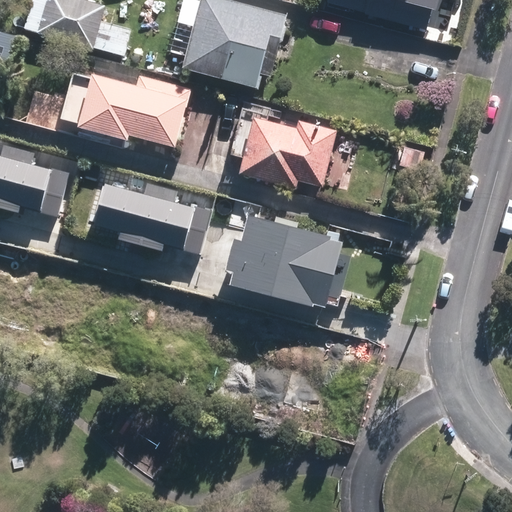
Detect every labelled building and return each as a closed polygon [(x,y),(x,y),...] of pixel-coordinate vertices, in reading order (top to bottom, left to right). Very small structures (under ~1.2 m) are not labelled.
[(28,0),(21,24),(93,45),(93,42),(125,52),(132,26),(100,16),(105,0),(104,0),(28,0)] [(249,0),(196,0),(180,63),(254,82),(258,68),(271,71),(287,10),(249,0)] [(322,0),(321,8),(425,34),(433,0),(322,0)] [(0,31),(0,43),(9,46),(12,34),(0,31)] [(89,66),(75,119),(126,134),(127,129),(174,141),(189,83),(140,70),(138,78),(89,66)] [(322,182),(336,126),(298,115),(296,123),(251,111),(237,168),(295,183),(297,175),(322,182)] [(425,146),(403,141),(398,161),(419,167),(425,146)] [(0,158),(0,202),(41,213),(52,172),(0,158)] [(104,187),(93,228),(181,253),(193,213),(104,187)] [(229,277),(314,300),(314,298),(326,301),(344,236),(331,232),(332,229),(248,207),(240,233),(233,231),(224,263),(232,265),(229,277)] [(0,336),(69,356),(88,288),(8,266),(0,293),(0,336)] [(204,393),(222,325),(144,304),(126,372),(204,393)] [(345,359),(260,336),(242,404),(327,426),(345,359)]
